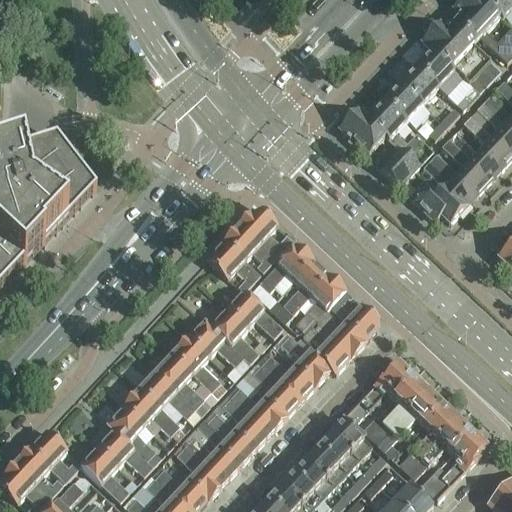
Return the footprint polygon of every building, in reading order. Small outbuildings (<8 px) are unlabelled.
[(422,45),(421,45),(431,55),(454,75),(468,88),(488,66),(472,50),(475,48),(479,44),(485,37),(498,23),(501,25),(502,23),(481,3),(477,0),(464,0),(453,12),(459,18),(457,20),(459,22),(457,24),(454,27),(453,28),(451,31),(449,33),(447,31),(445,33),(439,27),(422,45)] [(511,1),(510,0),(483,0),(481,3),(502,23),(511,13),(511,1)] [(511,36),(509,34),(490,54),(506,69),(511,62),(511,36)] [(431,55),(416,72),(437,93),(455,109),(458,105),(470,92),(467,89),(468,88),(454,75),(451,73),(431,55)] [(468,88),(467,89),(470,92),(478,99),(499,77),(488,66),(468,88)] [(416,72),(400,89),(422,109),(437,93),(416,72)] [(511,96),(502,87),(495,95),(505,104),(511,110),(511,96)] [(400,89),(385,105),(406,126),(407,125),(416,133),(429,118),(421,110),(422,109),(400,89)] [(466,112),(478,99),(470,92),(458,105),(466,112)] [(511,120),(511,122),(498,111),(489,102),(482,109),(511,136),(511,120)] [(395,138),(406,126),(385,105),(367,125),(388,145),(395,138)] [(511,136),(482,109),(476,115),(490,129),(498,136),(491,143),(511,163),(511,136)] [(453,114),(441,127),(429,140),(434,145),(459,119),(453,114)] [(388,146),(388,145),(367,125),(356,115),(339,133),(347,141),(345,143),(366,162),(384,142),(388,146)] [(469,122),(462,130),(484,150),(477,158),(498,178),(511,163),(491,143),(483,136),(469,122)] [(394,150),(400,156),(407,149),(395,138),(388,145),(394,150)] [(387,170),(381,176),(398,193),(418,172),(408,162),(423,147),(416,140),(407,149),(400,156),(387,170)] [(0,248),(24,271),(26,269),(37,257),(38,256),(43,251),(44,250),(55,238),(56,237),(61,231),(62,231),(74,219),(74,218),(80,212),(80,211),(92,199),(96,195),(94,193),(90,187),(89,186),(79,173),(78,172),(74,166),(73,165),(63,152),(62,151),(57,145),(56,144),(46,147),(38,149),(37,149),(36,150),(22,154),(21,155),(13,157),(12,157),(0,161),(0,248)] [(470,166),(462,158),(448,145),(441,153),(442,153),(462,173),(463,172),(484,193),(498,178),(477,158),(470,166)] [(394,150),(381,164),(387,170),(400,156),(394,150)] [(429,167),(471,207),(484,193),(463,172),(462,173),(456,179),(435,160),(429,167)] [(429,167),(422,174),(443,193),(437,199),(437,200),(458,220),(471,207),(429,167)] [(437,200),(437,199),(429,191),(423,186),(408,202),(414,207),(425,218),(434,227),(440,221),(449,229),(458,220),(437,200)] [(252,216),(241,229),(277,262),(292,247),(285,240),(279,247),(270,239),(277,232),(260,217),(252,216)] [(256,272),(263,278),(277,262),(241,229),(224,247),(245,267),(254,257),(262,265),(256,272)] [(498,264),(511,277),(511,246),(506,253),(507,254),(498,264)] [(260,281),(245,267),(224,247),(207,265),(227,285),(236,276),(244,284),(236,293),(242,298),(244,299),(260,281)] [(0,296),(24,271),(0,248),(0,296)] [(296,250),(259,289),(269,298),(286,280),(293,286),(313,266),(296,250)] [(329,281),(313,266),(293,286),(300,293),(283,311),(292,321),(310,302),(329,281)] [(329,281),(310,302),(316,308),(296,330),(302,336),(314,324),(323,314),(326,317),(327,316),(345,297),(345,296),(329,281)] [(345,297),(330,312),(346,327),(354,318),(345,310),(352,303),(345,297)] [(282,334),(244,299),(242,298),(226,315),(247,335),(254,326),(273,344),(282,334)] [(346,327),(345,328),(366,347),(378,334),(378,326),(361,311),(354,318),(346,327)] [(329,344),(340,334),(332,326),(335,323),(327,316),(326,317),(323,314),(314,324),(318,327),(318,330),(316,332),(329,344)] [(239,343),(247,335),(226,315),(210,332),(244,364),(243,364),(249,370),(258,360),(239,343)] [(187,344),(209,364),(216,356),(234,372),(235,373),(243,364),(244,364),(210,332),(204,326),(187,344)] [(350,364),(366,347),(345,328),(340,334),(329,344),(350,364)] [(314,330),(303,342),(310,349),(313,345),(321,353),(329,344),(316,332),(314,330)] [(289,341),(280,351),(290,360),(293,357),(302,365),(295,372),(316,391),(330,375),(331,375),(315,359),(300,345),(297,348),(289,341)] [(201,372),(209,364),(187,344),(171,362),(192,381),(211,399),(220,389),(201,372)] [(329,344),(321,353),(315,359),(331,375),(330,375),(335,380),(350,364),(329,344)] [(171,362),(155,378),(195,416),(204,406),(185,389),(192,381),(171,362)] [(316,391),(295,372),(289,379),(270,362),(261,371),(300,407),(316,391)] [(234,372),(226,380),(233,387),(249,370),(243,364),(235,373),(234,372)] [(346,422),(354,429),(367,415),(368,416),(387,396),(394,403),(414,382),(399,368),(389,379),(388,377),(346,422)] [(285,424),(300,407),(261,371),(253,380),(271,398),(265,405),(285,424)] [(195,416),(155,378),(139,396),(160,415),(167,408),(186,425),(195,416)] [(375,423),(362,437),(370,444),(376,451),(428,396),(414,382),(394,403),(401,409),(382,429),(375,423)] [(220,389),(211,399),(217,404),(226,395),(220,389)] [(270,440),(285,424),(265,405),(258,412),(240,394),(231,404),(270,440)] [(179,433),(160,415),(139,396),(122,413),(144,433),(151,425),(170,443),(179,433)] [(428,396),(376,451),(385,458),(391,465),(398,458),(392,451),(398,444),(399,445),(418,425),(424,431),(444,411),(428,396)] [(231,404),(222,413),(241,430),(235,437),(234,437),(255,456),(270,440),(231,404)] [(412,457),(398,471),(406,479),(457,424),(444,411),(424,431),(430,437),(411,457),(412,457)] [(136,441),(144,433),(122,413),(106,431),(112,436),(113,436),(146,468),(155,459),(136,441)] [(216,420),(207,429),(226,447),(219,454),(239,473),(255,456),(234,437),(235,437),(216,420)] [(457,424),(406,479),(413,485),(426,471),(427,472),(446,452),(452,458),(471,437),(457,424)] [(330,439),(359,466),(372,453),(343,426),(330,439)] [(113,436),(112,436),(96,454),(117,473),(125,465),(143,483),(152,473),(146,468),(113,436)] [(81,472),(81,470),(76,465),(68,473),(59,465),(67,457),(46,437),(28,455),(49,475),(64,489),(81,472)] [(434,478),(420,492),(436,507),(478,463),(477,462),(486,452),(471,437),(452,458),(459,466),(447,479),(440,471),(434,478)] [(317,452),(346,479),(359,466),(330,439),(317,452)] [(239,473),(219,454),(213,461),(194,443),(185,453),(224,489),(239,473)] [(305,465),(334,493),(346,479),(317,452),(305,465)] [(209,505),(224,489),(185,453),(176,462),(195,479),(189,486),(209,505)] [(96,454),(81,470),(81,472),(119,508),(128,499),(110,481),(117,473),(96,454)] [(40,485),(49,475),(28,455),(11,474),(47,508),(62,492),(56,486),(49,493),(40,485)] [(386,467),(380,461),(367,474),(373,480),(386,467)] [(293,478),(322,506),(334,493),(305,465),(293,478)] [(17,510),(17,509),(24,502),(33,511),(31,511),(42,511),(47,508),(11,474),(0,485),(0,490),(0,494),(17,510)] [(361,493),(373,480),(367,474),(355,488),(361,493)] [(375,486),(381,492),(392,480),(385,474),(375,486)] [(183,511),(202,511),(209,505),(189,486),(182,493),(164,476),(155,485),(183,511)] [(280,491),(302,511),(315,511),(322,506),(293,478),(280,491)] [(165,511),(164,511),(183,511),(155,485),(146,494),(165,511)] [(511,511),(511,485),(489,510),(490,511),(511,511)] [(375,486),(363,498),(370,504),(381,492),(375,486)] [(68,511),(83,497),(73,488),(50,511),(68,511)] [(361,493),(355,488),(343,501),(348,506),(361,493)] [(431,511),(432,511),(409,489),(395,505),(402,511),(431,511)] [(268,504),(276,511),(302,511),(280,491),(268,504)] [(150,511),(140,501),(129,511),(150,511)] [(342,511),(348,506),(343,501),(331,511),(342,511)]
